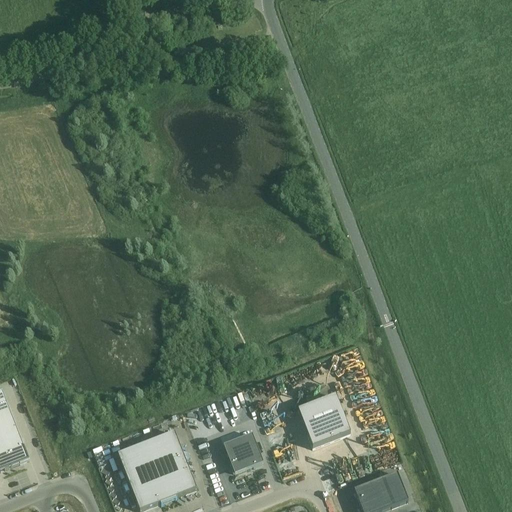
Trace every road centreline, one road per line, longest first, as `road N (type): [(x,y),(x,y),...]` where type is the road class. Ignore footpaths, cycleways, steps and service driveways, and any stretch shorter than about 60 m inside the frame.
road 1 (tertiary): [(460,511),(265,0)]
road 2 (unclassified): [(0,85),(45,76),(164,15),(229,0)]
